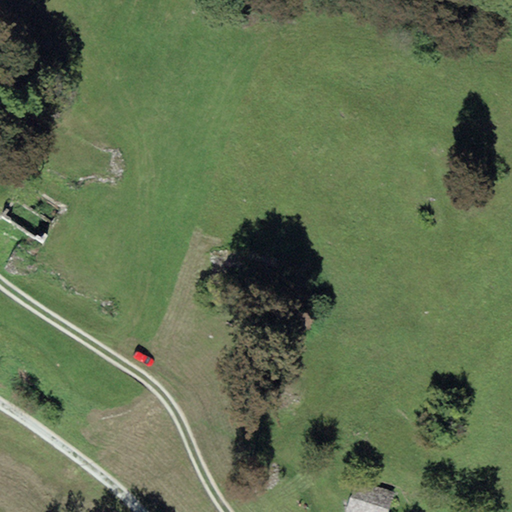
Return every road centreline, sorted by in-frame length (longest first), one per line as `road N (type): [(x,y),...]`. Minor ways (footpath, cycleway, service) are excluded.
road 1 (track): [(225,511),(172,400),(0,282)]
road 2 (track): [(0,401),(142,511)]
